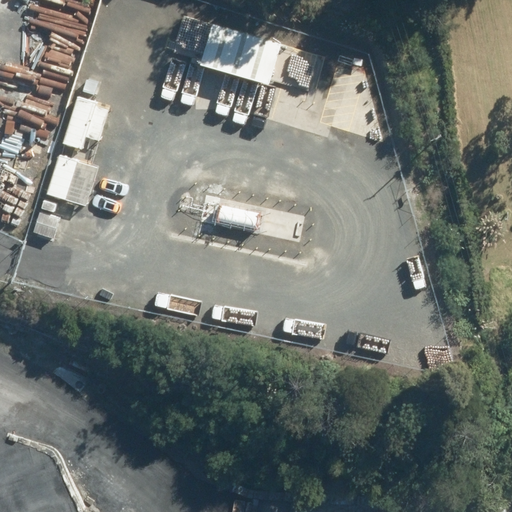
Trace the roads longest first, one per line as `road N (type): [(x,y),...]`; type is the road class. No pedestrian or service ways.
road 1 (unknown): [(0,379),(187,511)]
road 2 (unknown): [(0,245),(121,277)]
